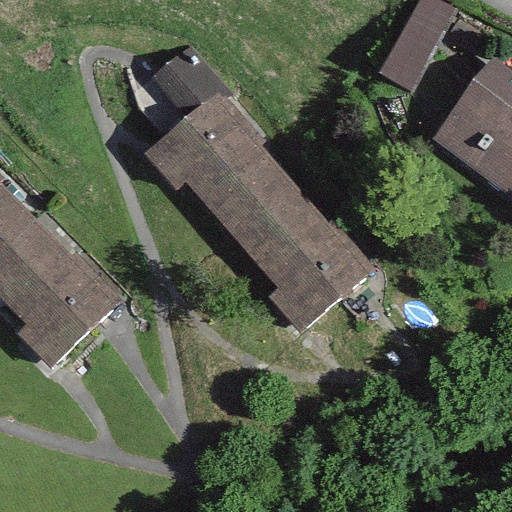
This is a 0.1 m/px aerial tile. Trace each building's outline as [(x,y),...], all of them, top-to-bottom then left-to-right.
[(457,10),(438,0),(420,0),(379,74),(412,92),(457,10)] [(231,241),(299,182),(189,56),(150,90),(183,127),(146,158),(177,194),(185,187),(231,241)] [(511,69),(495,57),(431,141),(511,202),(511,69)] [(0,254),(40,217),(0,174),(0,254)] [(300,335),(374,270),(299,182),(231,241),(278,292),(269,300),(300,335)] [(50,372),(123,304),(40,217),(0,254),(0,302),(25,329),(17,337),(50,372)]
